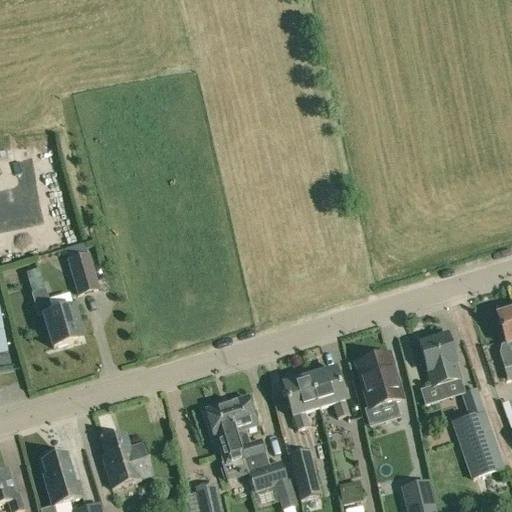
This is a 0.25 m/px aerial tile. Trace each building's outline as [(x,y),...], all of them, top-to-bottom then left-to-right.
[(64,253),(77,299),(100,292),(89,255),(85,256),(83,247),(64,253)] [(31,296),(45,291),(38,271),(25,274),(31,296)] [(42,316),(43,318),(53,351),(83,342),(73,309),(71,310),(52,316),(48,304),(45,291),(31,296),(37,317),(42,316)] [(500,358),(504,372),(511,369),(511,313),(497,318),(506,346),(502,347),(500,358)] [(460,381),(447,338),(419,346),(433,389),(460,381)] [(388,356),(356,366),(370,412),(402,402),(388,356)] [(335,372),(309,380),(319,411),(333,407),(337,421),(349,417),(344,403),(335,372)] [(319,411),(309,380),(283,388),(293,419),(298,433),(308,430),(304,416),(319,411)] [(476,391),(462,397),(468,418),(451,424),(472,482),(504,470),(476,391)] [(236,437),(248,477),(255,495),(275,489),(281,511),(292,511),(298,510),(289,484),(287,484),(281,464),(269,468),(260,442),(250,446),(246,434),(256,431),(247,399),(226,406),(236,437)] [(248,477),(236,437),(226,406),(205,412),(215,444),(216,444),(224,466),(221,467),(227,484),(248,477)] [(113,492),(152,479),(141,446),(128,451),(123,437),(103,444),(107,457),(102,459),(113,492)] [(321,500),(310,452),(288,457),(300,506),(321,500)] [(78,484),(72,485),(64,456),(44,462),(48,477),(43,478),(51,509),(82,500),(78,484)] [(0,507),(9,505),(10,511),(23,511),(18,497),(14,498),(6,472),(0,474),(0,507)] [(405,511),(436,511),(430,482),(400,490),(405,511)] [(361,498),(358,483),(337,488),(340,503),(361,498)] [(221,511),(217,490),(216,485),(195,490),(196,495),(188,497),(191,511),(221,511)]
